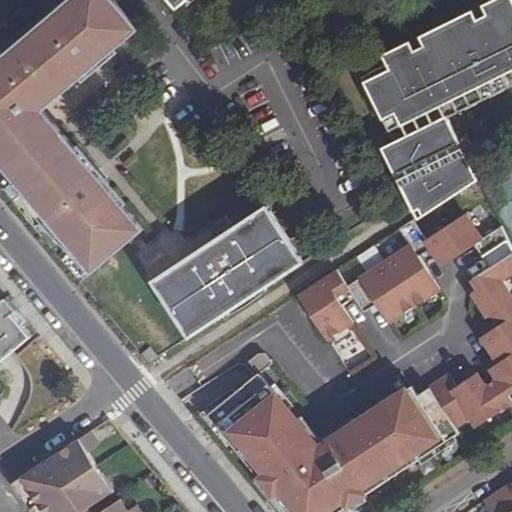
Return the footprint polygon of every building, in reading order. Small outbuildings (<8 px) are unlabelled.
[(113,0),(70,0),(0,58),(0,161),(24,191),(73,250),(73,249),(93,272),(143,230),(103,182),(94,189),(86,179),(95,172),(55,124),(47,130),(39,120),(34,119),(36,109),(43,110),(93,67),(82,55),(92,47),(103,59),(138,29),(113,0)] [(170,0),(177,8),(186,0),(170,0)] [(376,83),(368,87),(383,118),(395,112),(402,124),(440,105),(433,91),(424,96),(418,85),(428,80),(424,71),(435,66),(452,99),(477,87),(503,74),(486,40),(498,35),(511,61),(511,0),(493,0),(483,5),(487,14),(476,19),(472,11),(462,16),(465,21),(433,37),(431,31),(421,37),(424,45),(414,50),(410,42),(384,55),(391,69),(374,78),(376,83)] [(511,61),(498,35),(486,40),(503,74),(511,69),(511,61)] [(92,47),(82,55),(93,67),(103,59),(92,47)] [(433,91),(440,105),(452,99),(435,66),(424,71),(428,80),(433,91)] [(503,74),(477,87),(484,100),(509,87),(503,74)] [(428,80),(418,85),(424,96),(433,91),(428,80)] [(477,87),(452,99),(459,112),(484,100),(477,87)] [(43,110),(36,109),(34,119),(39,120),(47,130),(55,124),(43,110)] [(446,117),(441,120),(454,144),(459,141),(446,117)] [(441,120),(384,148),(396,173),(404,169),(408,177),(402,180),(404,183),(407,191),(428,180),(425,173),(419,162),(454,144),(441,120)] [(428,180),(407,191),(404,183),(402,184),(412,205),(418,218),(477,179),(472,167),(465,154),(425,173),(428,180)] [(95,172),(86,179),(94,189),(103,182),(95,172)] [(205,247),(154,281),(190,337),(304,262),(267,206),(216,240),(222,250),(211,257),(205,247)] [(327,511),(338,511),(460,433),(456,428),(471,417),(477,427),(511,403),(511,399),(509,395),(511,393),(511,293),(503,280),(511,274),(511,247),(502,227),(484,239),(467,213),(427,240),(416,223),(418,222),(416,218),(403,226),(414,243),(352,284),(340,267),(301,293),(330,337),(357,320),(347,305),(360,297),(371,314),(382,306),(392,321),(443,287),(422,255),(434,247),(445,265),(474,247),(489,272),(471,284),(477,294),(474,296),(489,319),(492,317),(500,328),(481,341),(498,367),(492,371),(497,378),(485,386),(476,374),(461,384),(453,372),(417,395),(411,386),(318,447),(260,375),(272,365),(262,354),(255,353),(237,369),(248,383),(208,415),(287,511),(301,511),(302,500),(312,500),(311,511),(322,511),(326,510),(327,511)] [(216,240),(205,247),(211,257),(222,250),(216,240)] [(0,363),(32,336),(13,313),(17,310),(7,297),(0,302),(0,363)] [(88,453),(101,445),(92,431),(21,477),(44,511),(82,511),(97,502),(114,491),(88,453)] [(44,511),(21,477),(12,483),(30,511),(44,511)] [(511,511),(511,484),(511,483),(498,492),(511,511)] [(511,511),(498,492),(484,501),(491,511),(511,511)] [(150,511),(143,499),(134,506),(126,495),(102,511),(100,511),(150,511)] [(302,500),(301,511),(311,511),(312,500),(302,500)] [(97,502),(82,511),(100,511),(102,511),(97,502)]
